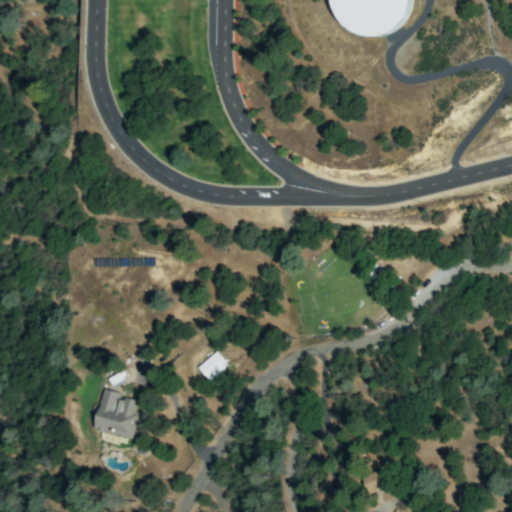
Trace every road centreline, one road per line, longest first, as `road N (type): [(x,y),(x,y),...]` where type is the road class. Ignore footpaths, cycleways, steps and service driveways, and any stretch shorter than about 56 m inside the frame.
road 1 (residential): [(87,0),(92,114),(124,160),(160,187),(343,197),(511,170)]
road 2 (residential): [(186,511),(240,418),(297,353),(361,343),(395,328),(439,281),(467,266),(511,265)]
road 3 (residential): [(220,0),(231,104),(248,140),(302,187),(343,197)]
road 4 (residential): [(297,353),(299,511)]
